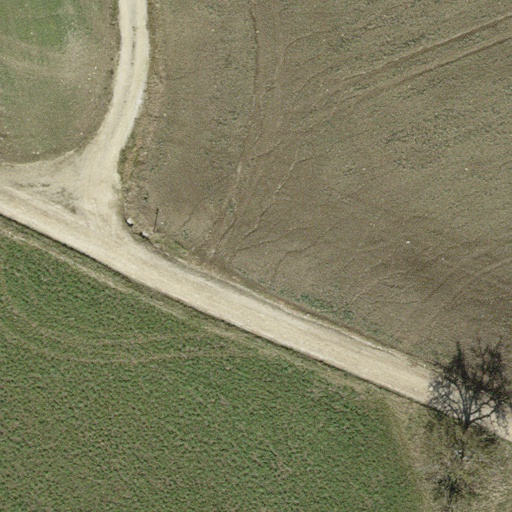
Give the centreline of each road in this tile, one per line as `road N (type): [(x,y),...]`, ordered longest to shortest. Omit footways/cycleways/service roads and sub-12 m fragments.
road 1 (track): [(58,223),(511,426)]
road 2 (track): [(134,0),(127,104),(58,223)]
